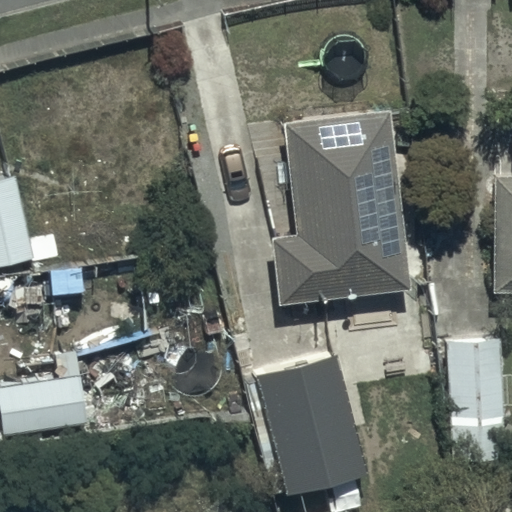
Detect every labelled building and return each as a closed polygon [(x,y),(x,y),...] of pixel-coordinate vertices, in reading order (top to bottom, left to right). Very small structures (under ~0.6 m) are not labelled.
[(385,110),(277,124),(291,234),(268,237),(277,305),(408,288),(385,110)] [(511,172),(493,172),(491,292),(511,292),(511,172)] [(0,266),(31,259),(12,176),(0,178),(0,266)] [(498,337),(441,341),(449,459),(505,455),(498,337)] [(333,353),(250,375),(279,491),(363,470),(333,353)] [(78,373),(0,382),(0,433),(84,423),(78,373)]
